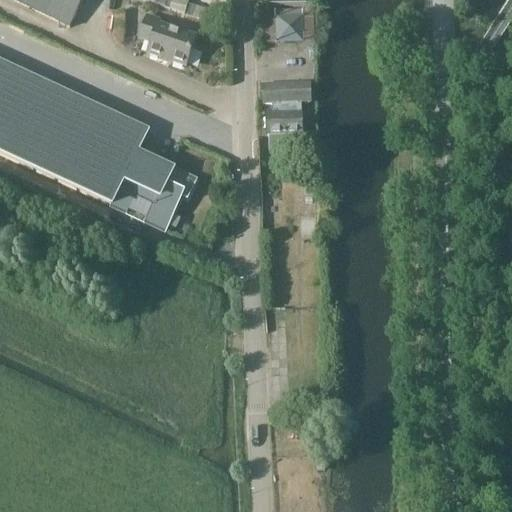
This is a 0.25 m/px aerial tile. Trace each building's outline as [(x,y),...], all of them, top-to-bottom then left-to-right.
[(4,0),(69,31),(83,0),(4,0)] [(185,14),(188,3),(177,0),(172,0),(170,10),(185,14)] [(262,0),(262,9),(307,8),(306,0),(262,0)] [(313,12),(262,13),(263,44),(314,43),(313,12)] [(185,70),(195,39),(158,27),(159,23),(146,19),(138,43),(150,47),(147,57),(185,70)] [(0,66),(0,157),(111,209),(111,208),(126,215),(135,196),(154,204),(152,208),(153,209),(146,224),(164,233),(181,196),(186,199),(194,183),(135,156),(146,134),(0,66)] [(309,85),(262,87),(263,107),(272,106),(273,118),(267,118),(268,139),(269,138),(295,137),(302,137),(300,113),(300,105),(310,104),(309,85)]
